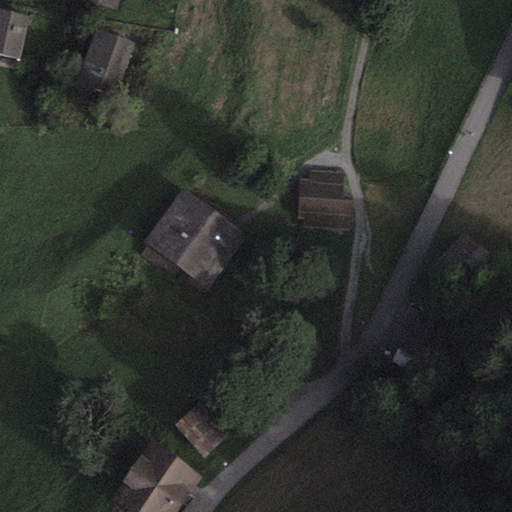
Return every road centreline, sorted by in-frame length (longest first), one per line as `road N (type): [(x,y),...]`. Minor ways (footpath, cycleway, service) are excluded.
road 1 (residential): [(511,61),(420,275),(361,367),(246,456),(201,511)]
road 2 (track): [(373,0),(358,162),(387,226),(365,299),(361,367)]
